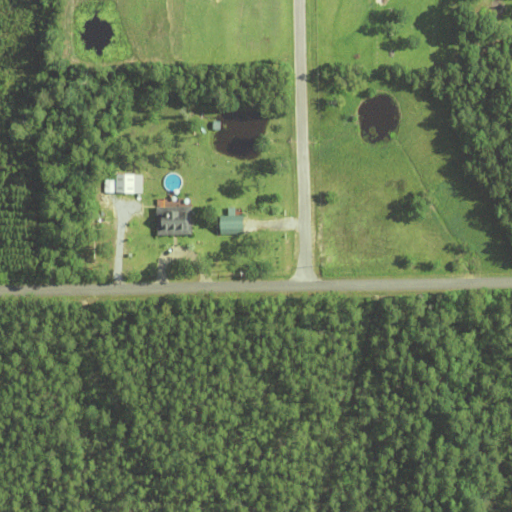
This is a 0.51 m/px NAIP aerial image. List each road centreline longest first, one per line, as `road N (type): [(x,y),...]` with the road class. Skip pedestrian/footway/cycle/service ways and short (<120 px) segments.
road 1 (residential): [(511,282),(0,289)]
road 2 (residential): [(308,287),(298,0)]
